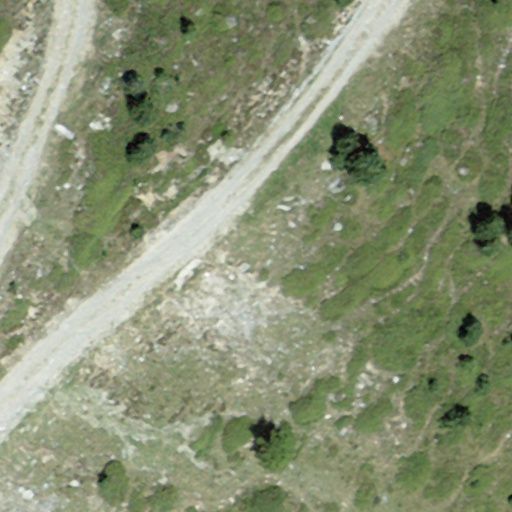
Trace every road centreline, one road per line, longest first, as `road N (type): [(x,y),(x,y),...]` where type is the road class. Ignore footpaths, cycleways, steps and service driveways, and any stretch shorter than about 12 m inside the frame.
road 1 (track): [(0,410),(288,132),(385,0)]
road 2 (track): [(76,0),(59,67),(0,214)]
